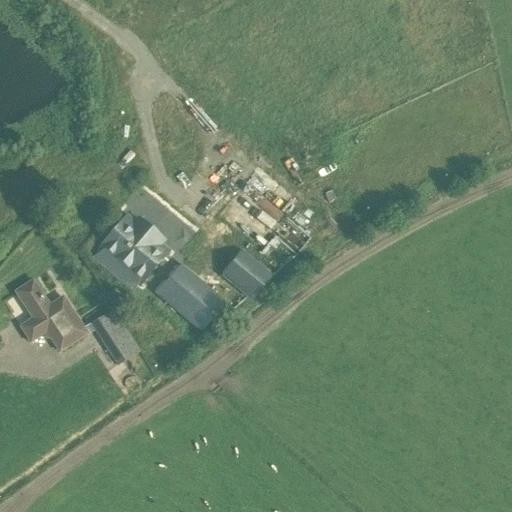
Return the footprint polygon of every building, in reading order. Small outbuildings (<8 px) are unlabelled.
[(127,215),(98,249),(140,286),(169,252),(161,245),(166,240),(138,216),(134,221),(127,215)] [(223,276),(253,299),(270,277),(241,254),(223,276)] [(180,268),(158,294),(203,332),(225,306),(180,268)] [(50,337),(61,353),(88,335),(64,299),(50,308),(33,282),(17,293),(34,320),(22,328),(32,343),(44,335),(50,337)] [(117,367),(141,352),(114,310),(90,324),(117,367)]
